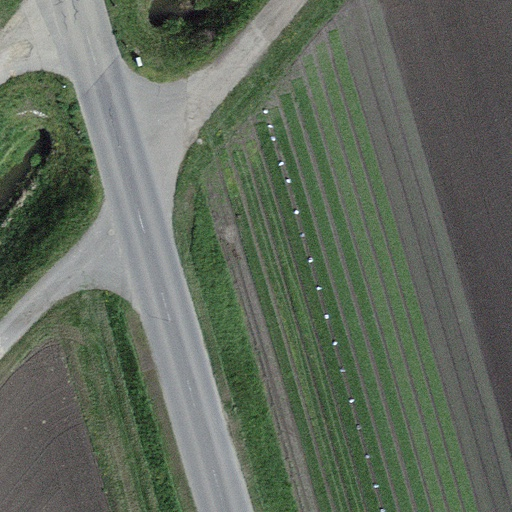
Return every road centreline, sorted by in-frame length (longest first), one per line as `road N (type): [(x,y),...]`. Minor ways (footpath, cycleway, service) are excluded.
road 1 (tertiary): [(80,0),(228,511)]
road 2 (track): [(0,350),(68,281),(296,0)]
